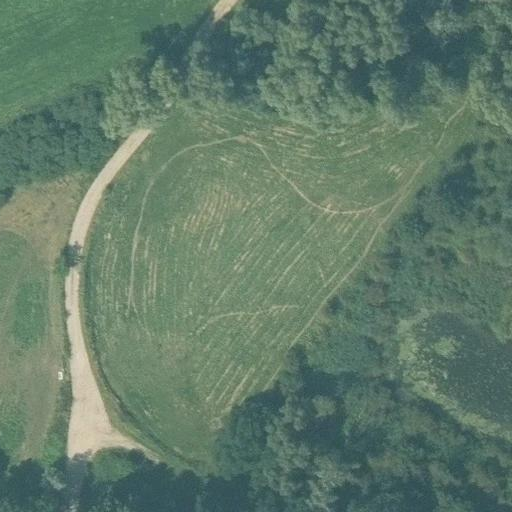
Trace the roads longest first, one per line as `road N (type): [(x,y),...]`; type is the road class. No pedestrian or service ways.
road 1 (unclassified): [(64,511),(84,427),(70,270),(86,216),(234,0)]
road 2 (track): [(311,511),(185,483),(112,436),(86,389)]
